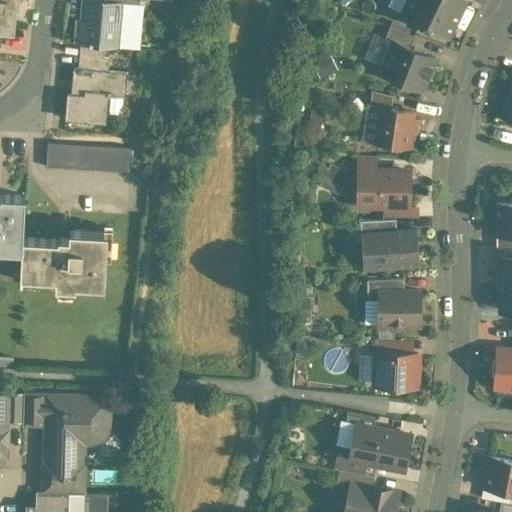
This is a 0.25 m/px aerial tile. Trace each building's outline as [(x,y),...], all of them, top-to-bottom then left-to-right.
[(19,0),(0,0),(0,24),(14,26),(16,2),(19,2),(19,0)] [(110,0),(82,0),(81,19),(84,19),(83,29),(75,29),(74,41),(104,44),(119,45),(122,2),(123,1),(110,0)] [(407,0),(402,11),(417,19),(417,20),(432,27),(432,26),(448,34),(465,0),(407,0)] [(414,34),(390,24),(385,36),(391,39),(392,38),(409,45),(414,34)] [(409,45),(392,38),(391,39),(388,47),(386,47),(381,60),(383,61),(379,70),(394,77),(394,78),(407,84),(408,82),(423,88),(428,75),(430,76),(435,64),(433,63),(436,56),(409,45)] [(104,44),(80,42),(78,67),(108,70),(110,56),(103,56),(104,44)] [(315,62),(319,72),(334,67),(331,57),(315,62)] [(78,67),(74,67),(72,93),(68,92),(66,117),(105,120),(108,92),(124,94),(126,71),(108,70),(78,67)] [(393,93),(371,88),(369,103),(391,107),(393,93)] [(391,107),(369,103),(364,138),(408,144),(412,118),(413,110),(391,107)] [(420,119),(412,118),(408,144),(416,145),(420,119)] [(130,146),(47,141),(47,145),(41,144),(41,158),(46,158),(46,165),(129,170),(130,146)] [(344,170),(330,163),(320,182),(334,189),(344,170)] [(369,168),(362,168),(361,202),(385,203),(407,203),(408,169),(369,168)] [(25,194),(0,192),(0,246),(22,247),(23,236),(25,194)] [(511,201),(495,202),(496,233),(511,232),(511,201)] [(407,203),(385,203),(384,214),(417,215),(418,203),(407,203)] [(395,217),(360,219),(361,231),(396,229),(395,217)] [(107,230),(69,228),(69,236),(59,235),(59,237),(23,236),(22,247),(21,272),(40,272),(40,275),(56,276),(56,284),(75,285),(75,282),(104,283),(106,254),(103,253),(104,231),(107,232),(107,230)] [(396,229),(361,231),(363,265),(419,262),(417,228),(396,229)] [(511,232),(496,233),(497,245),(511,244),(511,232)] [(511,256),(498,257),(499,283),(511,282),(511,256)] [(403,276),(367,277),(367,297),(378,297),(378,289),(403,289),(403,276)] [(511,282),(499,283),(500,309),(511,308),(511,282)] [(403,289),(378,289),(378,297),(378,323),(391,323),(395,327),(400,327),(405,323),(420,323),(420,289),(403,289)] [(401,337),(376,336),(376,350),(400,351),(401,337)] [(497,359),(511,359),(511,347),(498,347),(497,359)] [(400,351),(376,350),(375,382),(390,383),(392,385),(399,385),(402,383),(417,384),(418,351),(400,351)] [(511,359),(497,359),(496,385),(511,385),(511,359)] [(24,392),(7,391),(7,419),(8,420),(23,420),(24,394),(24,392)] [(49,394),(24,394),(23,420),(23,421),(48,421),(49,394)] [(108,396),(49,394),(48,421),(46,490),(82,491),(83,440),(97,440),(97,442),(98,442),(98,446),(104,453),(112,453),(120,445),(120,437),(114,431),(110,431),(110,430),(108,430),(108,396)] [(376,416),(346,410),(344,420),(356,422),(356,421),(374,425),(376,416)] [(374,425),(356,421),(356,422),(349,455),(349,456),(367,460),(404,467),(411,432),(374,425)] [(367,460),(349,456),(349,455),(338,453),(335,466),(339,467),(364,472),(364,471),(367,460)] [(511,459),(487,455),(484,468),(487,468),(484,484),(511,489),(511,459)] [(364,472),(339,467),(336,479),(351,482),(372,486),(374,473),(364,471),(364,472)] [(372,486),(351,482),(348,497),(351,501),(349,511),(393,511),(397,491),(372,486)] [(511,489),(484,484),(483,484),(481,496),(500,500),(511,502),(511,489)] [(46,490),(37,490),(36,507),(28,507),(27,511),(68,511),(71,511),(105,511),(106,491),(82,491),(46,490)] [(511,511),(511,502),(500,500),(498,511),(499,511),(511,511)]
